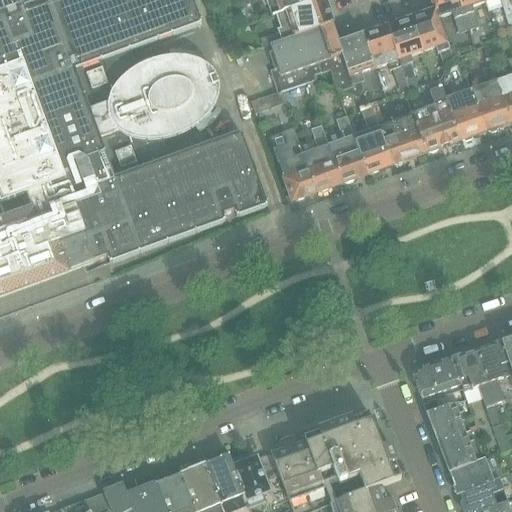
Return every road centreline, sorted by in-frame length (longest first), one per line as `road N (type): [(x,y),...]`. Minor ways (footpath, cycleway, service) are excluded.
road 1 (unclassified): [(511,161),(0,352)]
road 2 (unclassified): [(0,505),(374,364)]
road 3 (residential): [(432,511),(374,364)]
road 4 (unclassified): [(374,364),(511,312)]
